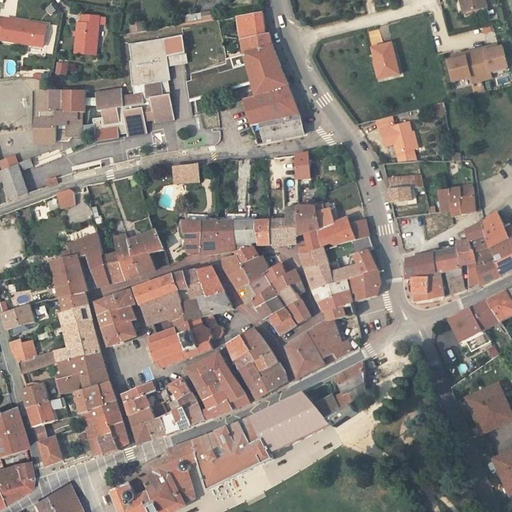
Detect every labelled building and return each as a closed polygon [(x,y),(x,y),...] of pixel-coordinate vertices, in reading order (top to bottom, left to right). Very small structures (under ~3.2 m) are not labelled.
[(460,0),(464,15),(469,15),(465,0),(460,0)] [(465,0),(469,15),(489,10),(486,0),(465,0)] [(50,15),(57,11),(52,4),(45,8),(50,15)] [(235,18),(240,40),(263,36),(259,14),(235,18)] [(80,22),(76,55),(96,56),(99,23),(100,17),(85,16),(85,22),(80,22)] [(0,38),(6,40),(9,20),(0,18),(0,38)] [(48,29),(30,26),(31,23),(9,19),(9,20),(6,40),(45,47),(48,29)] [(131,32),(144,30),(142,22),(130,24),(131,32)] [(267,35),(263,36),(240,40),(243,57),(252,55),(251,50),(269,45),(267,35)] [(169,56),(186,53),(184,37),(132,45),(135,62),(133,62),(138,96),(125,97),(123,89),(98,93),(99,99),(87,99),(88,106),(100,105),(100,111),(104,111),(107,125),(122,123),(127,126),(128,135),(148,132),(147,124),(156,122),(175,120),(172,98),(166,99),(164,83),(170,82),(173,82),(171,66),(169,56)] [(399,75),(393,44),(372,49),(379,80),(399,75)] [(216,66),(189,73),(192,93),(249,81),(255,100),(285,87),(269,45),(251,50),(252,55),(243,57),(225,61),(225,65),(217,67),(216,66)] [(492,47),(474,51),(474,52),(480,81),(490,79),(489,73),(507,70),(502,49),(497,50),(493,51),(492,47)] [(453,60),(447,62),(452,81),(469,77),(471,83),(480,81),(474,52),(457,56),(457,59),(453,60)] [(188,64),(186,53),(169,56),(171,66),(188,64)] [(172,98),(170,82),(164,83),(166,99),(172,98)] [(296,117),(286,90),(285,87),(255,100),(243,104),(253,131),(296,117)] [(6,121),(32,121),(32,88),(6,88),(6,95),(0,94),(0,115),(6,115),(6,121)] [(38,122),(38,146),(65,146),(65,140),(86,140),(85,115),(88,115),(88,106),(87,99),(87,94),(40,94),(41,115),(42,115),(42,122),(38,122)] [(202,115),(205,129),(230,124),(228,111),(219,112),(218,112),(202,115)] [(396,166),(411,162),(415,161),(408,134),(394,138),(391,129),(376,133),(378,142),(380,142),(385,157),(393,155),(396,166)] [(10,203),(28,197),(20,174),(18,165),(15,157),(0,163),(0,164),(2,171),(0,171),(0,177),(3,177),(5,183),(10,203)] [(31,161),(18,165),(20,174),(34,170),(31,161)] [(299,163),(300,192),(312,193),(313,187),(315,187),(314,161),(299,163)] [(411,162),(396,166),(399,175),(414,174),(411,162)] [(176,181),(199,179),(199,166),(174,169),(176,181)] [(58,177),(46,180),(48,189),(60,185),(58,177)] [(467,184),(468,188),(452,190),(454,213),(456,220),(466,217),(476,214),(473,183),(467,184)] [(389,203),(410,201),(424,199),(421,186),(387,193),(389,203)] [(452,190),(443,192),(439,192),(442,215),(454,213),(452,190)] [(71,191),(59,196),(62,209),(76,207),(75,193),(71,191)] [(301,234),(300,206),(300,199),(295,200),(295,206),(291,206),(291,218),(269,218),(272,230),(275,244),(282,247),(295,242),(296,236),(301,234)] [(360,241),(353,223),(351,217),(337,223),(331,208),(325,210),(323,200),(322,199),(318,199),(319,203),(320,227),(305,233),(306,242),(303,243),(303,247),(300,247),(301,256),(312,253),(323,251),(334,250),(335,247),(339,246),(360,241)] [(391,211),(392,217),(413,213),(410,201),(389,203),(391,211)] [(305,233),(320,227),(319,203),(300,206),(301,234),(305,233)] [(511,229),(503,233),(496,217),(484,224),(491,247),(476,253),(477,257),(492,253),(497,268),(501,282),(511,276),(511,229)] [(275,244),(272,230),(269,218),(256,219),(257,242),(268,242),(275,244)] [(102,231),(119,226),(117,219),(101,225),(102,231)] [(189,219),(195,251),(203,250),(198,219),(189,219)] [(214,254),(222,252),(221,219),(205,219),(205,255),(214,254)] [(237,251),(237,252),(250,247),(252,246),(253,242),(248,242),(247,219),(223,219),(221,219),(222,252),(228,252),(237,251)] [(253,242),(257,242),(256,219),(247,219),(248,242),(253,242)] [(373,239),(368,219),(353,223),(360,241),(373,239)] [(491,247),(484,224),(483,225),(472,230),(465,233),(467,242),(471,254),(476,253),(491,247)] [(126,279),(122,239),(119,226),(102,231),(113,283),(119,281),(126,279)] [(154,255),(167,253),(164,243),(159,230),(131,237),(142,275),(151,273),(157,271),(154,255)] [(107,284),(113,283),(102,231),(71,243),(73,249),(63,250),(64,255),(54,256),(65,296),(89,289),(93,286),(83,253),(88,253),(101,286),(107,284)] [(132,277),(142,275),(131,237),(122,239),(126,279),(132,277)] [(360,241),(339,246),(345,270),(336,272),(334,262),(338,262),(336,253),(323,255),(323,251),(312,253),(315,266),(305,268),(311,289),(330,285),(378,276),(373,254),(376,253),(373,239),(360,241)] [(460,267),(462,267),(466,266),(475,264),(478,264),(477,257),(476,253),(471,254),(467,242),(461,244),(456,246),(456,251),(460,267)] [(237,255),(244,269),(258,262),(257,260),(250,247),(237,252),(237,254),(237,255)] [(448,268),(460,267),(456,251),(450,253),(445,254),(448,268)] [(315,266),(312,253),(301,256),(303,262),(305,268),(315,266)] [(477,273),(497,268),(492,253),(477,257),(478,264),(475,264),(477,273)] [(455,296),(448,268),(445,254),(436,257),(437,275),(425,277),(427,296),(412,299),(413,305),(445,299),(455,296)] [(228,273),(232,279),(246,273),(244,269),(237,255),(226,259),(224,267),(228,273)] [(411,291),(412,299),(427,296),(425,277),(437,275),(436,257),(406,263),(405,287),(411,287),(411,291)] [(263,258),(257,260),(258,262),(260,265),(246,273),(248,277),(235,283),(243,296),(249,306),(255,303),(278,290),(272,281),(267,273),(268,272),(266,265),(263,258)] [(260,265),(258,262),(244,269),(246,273),(260,265)] [(482,287),(477,273),(475,264),(466,266),(471,291),(476,289),(480,288),(482,287)] [(201,270),(209,296),(226,290),(222,281),(213,265),(201,270)] [(283,270),(280,267),(267,273),(272,281),(285,274),(283,270)] [(462,267),(460,267),(448,268),(455,296),(461,294),(466,292),(462,267)] [(493,285),(501,282),(497,268),(477,273),(482,287),(480,288),(481,290),(493,285)] [(209,296),(201,270),(189,272),(192,281),(194,290),(197,299),(200,298),(202,304),(211,302),(209,296)] [(279,292),(292,285),(300,281),(294,270),(285,274),(272,281),(278,290),(279,292)] [(181,286),(192,281),(189,272),(159,282),(164,301),(184,294),(181,286)] [(248,277),(246,273),(232,279),(235,283),(248,277)] [(330,285),(332,293),(336,308),(340,307),(347,304),(365,301),(376,299),(382,291),(378,276),(330,285)] [(300,281),(292,285),(297,293),(304,288),(300,281)] [(148,306),(164,301),(159,282),(151,285),(142,288),(148,306)] [(297,293),(292,285),(279,292),(295,318),(300,326),(313,319),(297,293)] [(314,297),(318,296),(332,293),(330,285),(311,289),(313,293),(314,297)] [(65,296),(69,313),(94,305),(91,296),(89,289),(65,296)] [(136,289),(121,294),(125,308),(136,304),(140,303),(136,289)] [(184,302),(188,314),(191,324),(217,316),(236,310),(230,298),(226,290),(209,296),(211,302),(202,304),(200,298),(197,299),(186,302),(184,302)] [(274,323),(276,327),(295,318),(279,292),(278,290),(255,303),(262,314),(266,320),(270,319),(274,323)] [(336,308),(332,293),(318,296),(321,305),(321,308),(322,310),(324,311),(326,312),(328,311),(336,308)] [(498,299),(487,304),(501,328),(511,321),(511,299),(509,293),(498,299)] [(101,301),(105,315),(125,308),(121,294),(109,298),(101,301)] [(184,294),(164,301),(148,306),(150,314),(154,325),(188,314),(184,302),(186,302),(184,294)] [(143,328),(136,304),(125,308),(105,315),(109,328),(121,324),(126,341),(141,336),(139,329),(143,328)] [(503,333),(501,328),(487,304),(478,309),(468,314),(481,336),(493,332),(496,337),(503,333)] [(41,321),(36,305),(7,313),(12,332),(41,321)] [(62,315),(65,328),(99,319),(94,305),(69,313),(62,315)] [(342,319),(344,318),(342,313),(340,307),(336,308),(328,311),(330,318),(331,323),(342,319)] [(488,346),(481,336),(468,314),(447,324),(457,346),(460,344),(466,357),(488,346)] [(220,324),(217,316),(191,324),(193,330),(181,334),(179,328),(157,335),(152,337),(156,351),(162,369),(213,351),(211,344),(224,340),(224,338),(225,338),(227,336),(228,334),(229,331),(228,328),(226,326),(224,325),(222,324),(220,324)] [(300,326),(295,318),(276,327),(282,336),(300,326)] [(361,331),(358,324),(348,326),(344,318),(342,319),(331,323),(320,328),(310,333),(321,357),(333,352),(337,358),(358,348),(356,342),(359,341),(359,339),(363,337),(361,331)] [(100,323),(99,319),(65,328),(72,350),(42,358),(19,365),(22,373),(54,365),(106,351),(100,323)] [(372,322),(366,326),(370,332),(376,328),(372,322)] [(126,341),(121,324),(109,328),(114,345),(120,343),(126,341)] [(237,360),(241,367),(252,361),(272,351),(265,340),(257,329),(244,335),(252,351),(237,360)] [(310,333),(297,339),(310,371),(318,367),(337,358),(333,352),(321,357),(310,333)] [(233,353),(237,360),(252,351),(244,335),(227,343),(233,353)] [(19,365),(42,358),(36,339),(14,345),(17,356),(19,365)] [(297,378),(310,371),(297,339),(287,344),(292,360),(297,378)] [(492,358),(499,355),(494,344),(487,347),(492,358)] [(202,362),(224,391),(231,401),(250,392),(245,385),(234,367),(222,350),(202,362)] [(107,356),(106,351),(54,365),(63,392),(80,388),(80,382),(84,380),(86,389),(114,381),(110,368),(107,356)] [(276,359),(272,351),(252,361),(260,377),(281,367),(276,359)] [(252,361),(241,367),(259,398),(289,382),(281,367),(260,377),(252,361)] [(203,387),(206,392),(209,398),(224,391),(202,362),(192,368),(203,387)] [(341,396),(367,383),(364,366),(337,378),(341,396)] [(175,386),(182,399),(198,426),(212,421),(207,411),(200,398),(189,378),(175,386)] [(77,392),(84,413),(119,403),(115,387),(114,381),(86,389),(77,392)] [(151,397),(153,396),(162,391),(159,387),(157,382),(135,389),(140,400),(151,397)] [(369,396),(367,383),(341,396),(333,399),(333,400),(342,413),(345,411),(369,396)] [(511,413),(499,385),(467,400),(483,436),(511,422),(511,413)] [(28,400),(48,394),(47,389),(27,396),(28,400)] [(130,400),(134,415),(157,408),(155,401),(153,396),(151,397),(140,400),(135,389),(130,400)] [(231,401),(224,391),(209,398),(210,404),(210,410),(207,411),(212,421),(214,420),(220,418),(232,413),(243,407),(255,400),(250,392),(231,401)] [(53,411),(54,411),(48,394),(28,400),(29,403),(32,415),(33,417),(53,411)] [(331,422),(316,407),(306,394),(254,420),(262,437),(252,441),(244,424),(171,454),(173,459),(155,467),(158,475),(146,480),(145,481),(149,496),(137,500),(136,501),(131,484),(114,494),(121,508),(122,511),(172,511),(182,508),(185,505),(193,501),(180,470),(195,464),(207,492),(274,461),(274,456),(333,427),(331,422)] [(179,415),(167,420),(173,436),(186,431),(198,426),(182,399),(174,401),(176,405),(179,415)] [(342,413),(333,400),(333,399),(316,407),(331,422),(334,418),(342,413)] [(176,405),(170,407),(168,401),(157,408),(134,415),(138,427),(143,445),(151,443),(159,441),(154,425),(167,420),(179,415),(176,405)] [(121,413),(119,403),(84,413),(88,424),(121,413)] [(50,436),(60,433),(53,411),(33,417),(38,434),(39,439),(50,436)] [(121,413),(88,424),(99,456),(108,453),(103,436),(116,432),(121,445),(131,443),(121,413)] [(0,450),(22,443),(20,438),(12,414),(0,417),(0,450)] [(173,436),(167,420),(154,425),(159,441),(166,439),(173,436)] [(252,441),(262,437),(254,420),(244,424),(252,441)] [(116,432),(103,436),(108,453),(122,449),(121,445),(116,432)] [(39,439),(43,452),(54,449),(50,436),(39,439)] [(26,455),(22,443),(0,450),(0,464),(13,460),(12,457),(26,455)] [(61,446),(54,449),(43,452),(48,466),(49,470),(51,475),(69,469),(61,446)] [(511,453),(495,461),(511,497),(511,496),(511,453)] [(0,464),(0,494),(2,499),(0,500),(0,503),(3,511),(10,511),(28,502),(33,488),(33,480),(30,469),(16,468),(13,460),(0,464)] [(242,492),(245,500),(255,495),(252,488),(242,492)] [(48,503),(52,511),(79,511),(72,493),(48,503)] [(52,511),(48,503),(35,510),(36,511),(52,511)]
